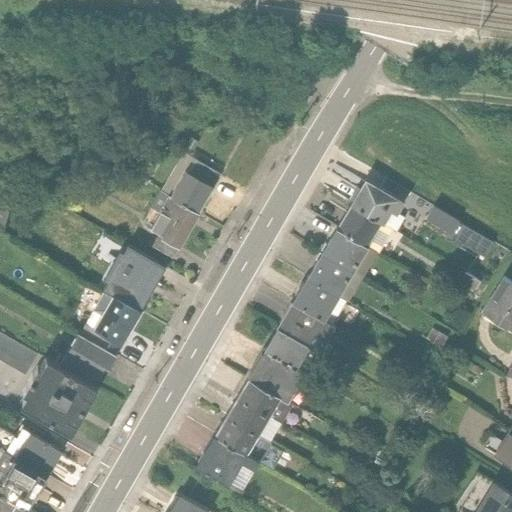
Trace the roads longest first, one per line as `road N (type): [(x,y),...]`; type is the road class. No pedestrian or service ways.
road 1 (secondary): [(106,511),(296,179),(409,0)]
road 2 (track): [(351,87),(511,103)]
